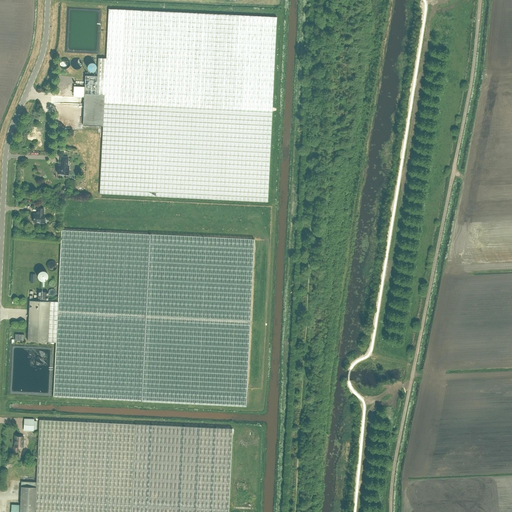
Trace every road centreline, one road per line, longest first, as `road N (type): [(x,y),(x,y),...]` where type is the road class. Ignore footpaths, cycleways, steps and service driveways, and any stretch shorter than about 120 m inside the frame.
road 1 (unclassified): [(390,511),(479,0)]
road 2 (unclassified): [(0,259),(5,149),(43,47),(47,0)]
